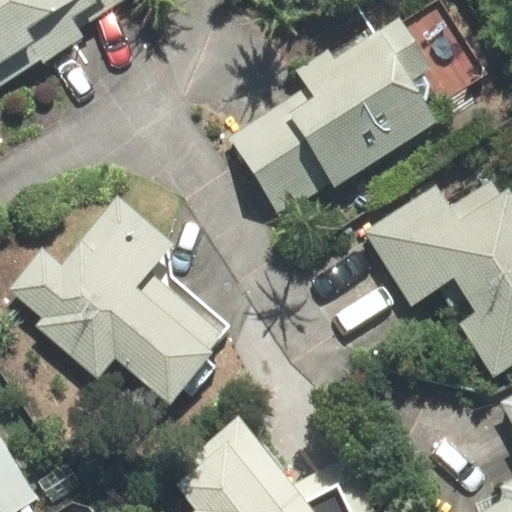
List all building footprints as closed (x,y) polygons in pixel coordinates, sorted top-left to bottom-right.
[(0,0),(0,91),(145,0),(0,0)] [(437,115),(387,36),(313,82),(321,95),(240,146),(282,212),(437,115)] [(451,192),(378,237),(420,306),(461,280),(506,352),(511,347),(511,191),(507,184),(463,211),(451,192)] [(184,250),(129,204),(75,268),(61,256),(31,292),(63,319),(56,327),(107,369),(126,347),(177,391),(230,329),(164,274),(184,250)] [(321,511),(253,424),(164,492),(179,511),(321,511)] [(0,448),(0,511),(11,511),(31,501),(0,448)]
